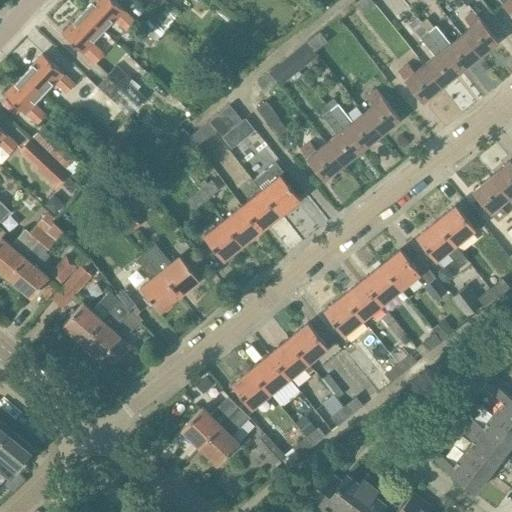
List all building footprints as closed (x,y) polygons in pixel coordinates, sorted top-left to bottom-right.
[(93,0),(83,11),(104,30),(116,18),(128,29),(136,21),(123,10),(124,9),(114,0),(93,0)] [(154,14),(167,25),(179,12),(166,0),(163,0),(157,7),(159,9),(154,14)] [(363,13),(375,3),(372,0),(367,0),(358,8),(363,13)] [(511,13),(511,0),(500,0),(503,3),(503,4),(511,13)] [(92,43),(104,30),(83,11),(63,32),(83,52),(84,51),(96,63),(104,55),(92,43)] [(462,34),(479,56),(498,41),(474,11),(465,18),(471,26),(462,34)] [(154,14),(153,13),(141,27),(158,42),(167,31),(164,28),(167,25),(154,14)] [(350,28),(366,47),(376,38),(361,19),(350,28)] [(428,31),(460,71),(479,56),(462,34),(451,43),(437,25),(428,31)] [(428,31),(420,38),(435,56),(424,64),(442,86),(460,71),(428,31)] [(308,42),(315,51),(328,41),(323,35),(321,32),(308,42)] [(394,62),(378,41),(365,51),(382,72),(394,62)] [(299,70),(299,71),(308,64),(296,50),(292,53),(288,57),(291,60),(295,66),(296,66),(299,70)] [(43,53),(24,73),(45,92),(55,81),(67,93),(75,85),(63,73),(43,53)] [(143,67),(128,54),(98,86),(148,134),(150,132),(159,142),(165,137),(192,114),(178,101),(163,115),(135,87),(138,85),(132,79),(143,67)] [(422,102),(442,86),(424,64),(414,72),(408,64),(398,71),(422,102)] [(273,69),(269,72),(270,73),(272,75),(277,81),(281,86),(289,79),(277,65),(273,69)] [(34,104),(45,92),(24,73),(5,93),(26,112),(39,123),(46,115),(34,104)] [(258,83),(259,85),(265,92),(277,81),(272,75),(270,73),(258,83)] [(373,105),(364,112),(381,134),(401,119),(376,88),(366,96),(373,105)] [(363,149),(381,134),(364,112),(353,121),(334,98),(327,103),(331,109),(363,149)] [(73,120),(60,107),(53,115),(66,127),(73,120)] [(326,142),(344,164),(363,149),(331,109),(322,116),(337,134),(326,142)] [(245,118),(239,123),(249,135),(255,129),(245,118)] [(198,147),(215,132),(210,125),(191,139),(198,147)] [(32,138),(72,176),(83,165),(45,126),(32,138)] [(0,144),(10,154),(17,145),(5,134),(6,133),(0,127),(0,144)] [(286,135),(285,146),(291,147),(296,143),(297,137),(286,135)] [(72,176),(32,138),(20,150),(37,166),(35,167),(55,187),(69,173),(72,176)] [(325,179),(344,164),(326,142),(317,150),(310,141),(300,149),(325,179)] [(511,160),(492,175),(509,197),(511,194),(511,160)] [(125,170),(106,185),(117,198),(135,182),(125,170)] [(262,190),(281,214),(300,199),(281,175),(262,190)] [(509,197),(492,175),(473,191),(498,222),(508,214),(500,204),(509,197)] [(65,183),(74,192),(79,187),(69,178),(65,183)] [(197,185),(200,188),(199,189),(207,199),(220,188),(213,179),(208,183),(204,179),(197,185)] [(196,209),(207,199),(199,189),(187,199),(196,209)] [(281,214),(262,190),(243,205),(262,230),(281,214)] [(0,220),(10,209),(0,199),(0,220)] [(224,220),(243,245),(262,230),(243,205),(224,220)] [(456,205),(436,220),(469,261),(469,260),(456,245),(476,229),(456,205)] [(25,257),(35,245),(53,223),(44,214),(29,231),(26,228),(11,245),(1,236),(0,237),(0,270),(8,277),(25,257)] [(142,226),(135,217),(124,225),(131,234),(142,226)] [(224,260),(243,245),(224,220),(204,236),(224,260)] [(460,268),(469,261),(436,220),(417,236),(436,261),(447,252),(460,268)] [(62,231),(53,223),(35,245),(44,252),(62,231)] [(144,251),(145,251),(180,295),(200,279),(181,256),(172,263),(164,253),(162,255),(153,244),(144,251)] [(8,277),(32,297),(49,277),(37,267),(48,255),(44,252),(35,245),(25,257),(8,277)] [(401,249),(381,264),(394,279),(401,289),(421,273),(401,249)] [(180,295),(145,251),(144,251),(136,258),(144,268),(142,270),(150,280),(141,288),(160,311),(180,295)] [(381,264),(362,280),(382,304),(401,289),(381,264)] [(93,276),(81,265),(52,298),(63,308),(93,276)] [(444,287),(437,277),(425,286),(433,297),(444,287)] [(490,288),(497,296),(510,286),(503,277),(490,288)] [(362,280),(343,295),(363,319),(382,304),(362,280)] [(497,296),(490,288),(478,297),(467,284),(452,296),(468,316),(483,304),(485,306),(497,296)] [(63,325),(82,342),(118,302),(107,293),(92,310),(84,302),(63,325)] [(344,335),(363,319),(343,295),(324,310),(344,335)] [(113,329),(131,309),(120,300),(118,302),(82,342),(101,359),(121,336),(113,329)] [(433,328),(442,341),(454,331),(444,319),(433,328)] [(289,338),(309,362),(328,347),(309,322),(289,338)] [(442,341),(433,328),(431,329),(434,333),(422,343),(429,351),(442,341)] [(161,349),(151,338),(146,342),(155,353),(161,349)] [(270,353),(290,378),(309,362),(289,338),(270,353)] [(478,346),(471,355),(477,360),(478,361),(485,351),(478,346)] [(397,362),(405,371),(423,356),(416,347),(397,362)] [(271,393),(290,378),(270,353),(251,368),(271,393)] [(463,358),(458,365),(467,373),(473,367),(473,366),(463,358)] [(405,371),(397,362),(384,373),(392,382),(405,371)] [(251,408),(271,393),(251,368),(232,384),(251,408)] [(322,379),(337,398),(342,393),(328,375),(322,379)] [(199,385),(205,392),(214,383),(208,377),(199,385)] [(351,415),(344,407),(337,398),(322,379),(321,379),(334,395),(322,403),(333,416),(332,417),(338,425),(351,415)] [(493,414),(511,428),(511,397),(494,384),(489,390),(503,401),(493,414)] [(344,407),(351,415),(363,405),(356,397),(344,407)] [(451,398),(444,407),(446,409),(456,416),(464,423),(465,422),(470,416),(471,414),(451,398)] [(200,446),(239,406),(231,399),(223,408),(219,405),(211,414),(203,407),(181,429),(200,446)] [(248,415),(239,406),(200,446),(218,464),(240,442),(231,433),(248,415)] [(446,409),(440,417),(449,424),(456,416),(446,409)] [(305,414),(296,422),(306,435),(316,428),(305,414)] [(505,453),(511,444),(511,428),(493,414),(484,426),(470,416),(465,422),(505,453)] [(410,424),(401,417),(394,426),(403,433),(410,424)] [(0,441),(12,428),(0,418),(0,441)] [(490,472),(505,453),(465,422),(464,423),(459,429),(473,440),(464,452),(490,472)] [(319,427),(306,437),(313,446),(325,435),(319,427)] [(0,469),(9,477),(11,479),(18,471),(37,449),(12,428),(0,441),(0,469)] [(286,457),(265,434),(256,442),(277,465),(286,457)] [(301,455),(313,446),(306,437),(294,447),(301,455)] [(475,492),(490,472),(464,452),(454,465),(440,455),(435,461),(475,492)] [(9,477),(4,483),(13,491),(26,479),(18,471),(11,479),(9,477)] [(341,511),(349,511),(374,480),(366,474),(359,483),(347,474),(342,481),(331,473),(305,496),(324,511),(330,511),(334,506),(341,511)] [(374,480),(349,511),(382,511),(381,511),(386,504),(374,495),(381,485),(374,480)] [(427,511),(431,506),(413,492),(397,511),(427,511)]
